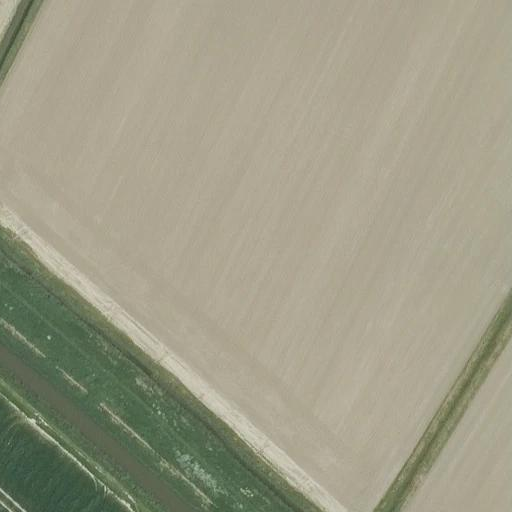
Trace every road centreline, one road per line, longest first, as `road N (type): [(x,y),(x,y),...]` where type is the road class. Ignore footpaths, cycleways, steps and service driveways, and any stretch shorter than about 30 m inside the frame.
road 1 (track): [(0,215),(330,511)]
road 2 (track): [(0,289),(243,511)]
